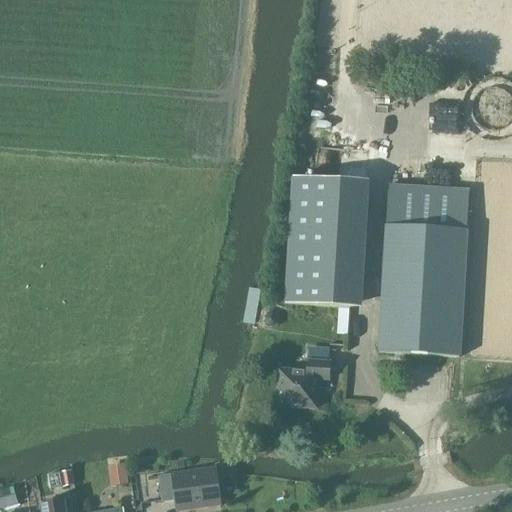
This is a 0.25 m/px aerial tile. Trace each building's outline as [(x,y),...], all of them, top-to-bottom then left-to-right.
[(293,178),(286,306),(362,310),(369,183),(293,178)] [(390,189),(381,355),(460,359),(469,193),(390,189)] [(319,383),(331,384),(331,367),(310,366),(310,375),(279,374),(277,409),(318,410),(319,383)] [(129,485),(126,466),(109,468),(112,488),(129,485)] [(216,471),(160,480),(164,505),(175,503),(176,510),(202,506),(202,510),(221,507),(216,471)] [(66,493),(75,491),(73,475),(64,477),(66,493)] [(0,509),(17,504),(13,489),(0,493),(0,509)] [(73,511),(73,503),(44,505),(24,507),(24,511),(73,511)]
